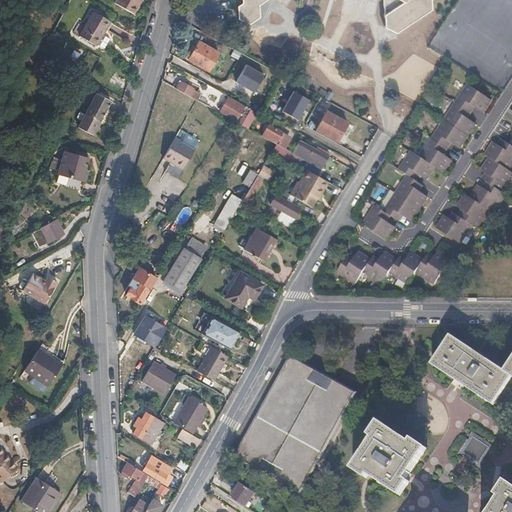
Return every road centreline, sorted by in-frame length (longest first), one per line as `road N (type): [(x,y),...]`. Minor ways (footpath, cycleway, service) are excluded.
road 1 (residential): [(166,0),(98,230),(110,511)]
road 2 (residential): [(293,315),(179,511)]
road 3 (residential): [(511,311),(293,315)]
road 4 (residential): [(293,315),(302,277),(385,137)]
